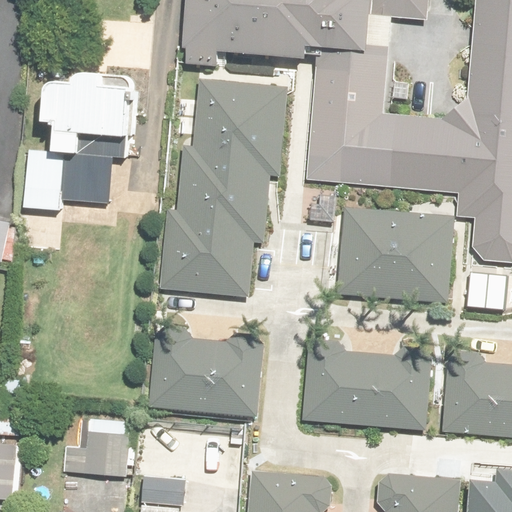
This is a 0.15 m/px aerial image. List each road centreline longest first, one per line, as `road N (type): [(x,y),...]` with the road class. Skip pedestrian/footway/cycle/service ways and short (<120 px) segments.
road 1 (residential): [(298,319),(293,272),(308,72)]
road 2 (residential): [(511,329),(298,319)]
road 3 (residential): [(298,319),(287,329),(278,434),(286,451),(300,456),(355,460)]
road 4 (residential): [(355,460),(421,464),(451,446),(511,452)]
